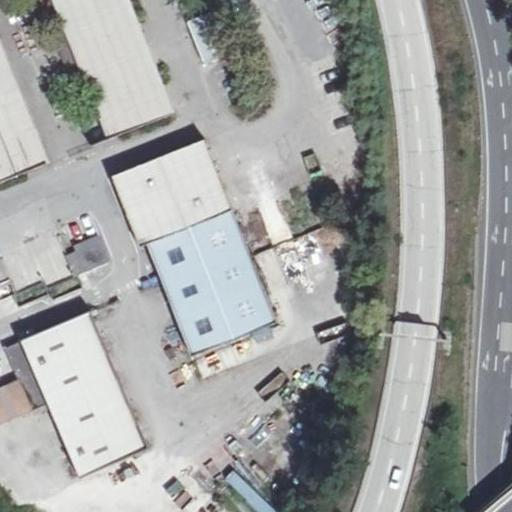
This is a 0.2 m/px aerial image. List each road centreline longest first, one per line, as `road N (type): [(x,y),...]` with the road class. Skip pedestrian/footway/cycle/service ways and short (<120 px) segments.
road 1 (trunk): [(398,0),(411,46),(423,225),(412,374),(376,511)]
road 2 (trunk): [(490,511),(506,192),(503,104),(483,0)]
